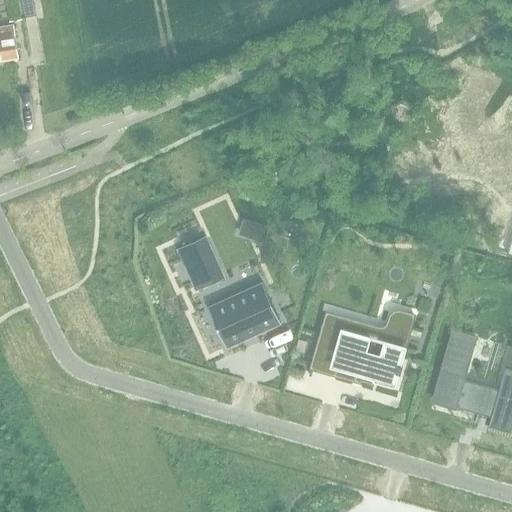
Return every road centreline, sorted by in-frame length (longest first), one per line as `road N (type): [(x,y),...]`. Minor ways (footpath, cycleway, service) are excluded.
road 1 (residential): [(0,227),(59,349),(80,369),(511,495)]
road 2 (unclassified): [(0,165),(420,0)]
